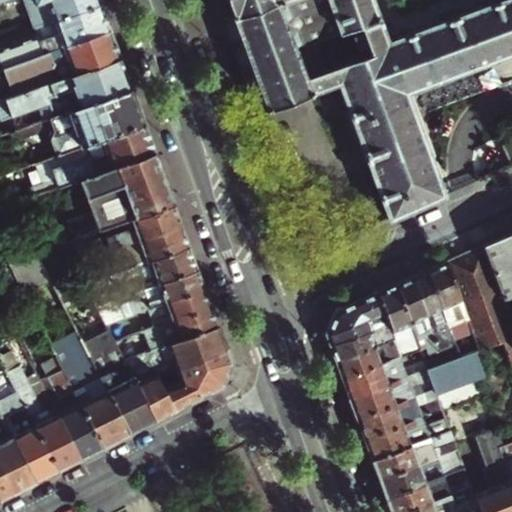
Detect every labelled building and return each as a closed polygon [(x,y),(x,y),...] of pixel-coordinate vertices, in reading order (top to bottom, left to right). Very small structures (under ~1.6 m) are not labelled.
[(98,0),(0,0),(0,3),(8,0),(25,0),(35,25),(99,2),(98,0)] [(355,33),(363,57),(370,54),(350,0),(222,0),(264,111),(340,83),(334,66),(300,79),(275,8),(295,0),(320,0),(335,40),(355,33)] [(407,95),(511,57),(511,0),(350,0),(370,54),(398,133),(362,145),(389,220),(445,196),(407,95)] [(0,69),(109,29),(99,2),(35,25),(32,26),(35,36),(0,49),(0,69)] [(120,58),(109,29),(0,69),(0,86),(9,83),(10,87),(56,70),(60,81),(120,58)] [(398,133),(370,54),(363,57),(334,66),(340,83),(362,145),(398,133)] [(53,116),(131,87),(120,58),(60,81),(0,102),(0,116),(2,116),(3,120),(48,103),(53,116)] [(144,122),(131,87),(53,116),(66,151),(86,143),(144,122)] [(154,151),(144,122),(86,143),(66,151),(48,157),(56,177),(29,187),(32,196),(80,178),(154,151)] [(511,166),(511,140),(502,145),(511,166)] [(80,178),(84,190),(99,230),(132,217),(173,202),(154,151),(80,178)] [(173,202),(132,217),(136,228),(131,229),(126,226),(87,240),(93,255),(112,248),(181,223),(173,202)] [(87,212),(71,216),(75,235),(91,231),(87,212)] [(189,245),(181,223),(112,248),(117,260),(144,250),(148,260),(189,245)] [(511,232),(482,245),(502,296),(511,292),(511,232)] [(198,268),(189,245),(148,260),(87,282),(99,305),(146,287),(198,268)] [(482,245),(461,254),(494,342),(502,340),(511,335),(511,323),(511,321),(502,296),(482,245)] [(101,377),(38,252),(10,263),(57,356),(103,445),(129,432),(101,377)] [(494,342),(461,254),(446,261),(469,322),(479,348),(494,342)] [(446,261),(428,269),(449,329),(469,322),(446,261)] [(152,307),(205,287),(198,268),(146,287),(148,292),(121,303),(126,316),(152,307)] [(449,329),(428,269),(412,276),(441,355),(446,353),(444,346),(455,342),(453,337),(449,329)] [(441,355),(412,276),(396,283),(417,339),(421,337),(429,359),(441,355)] [(325,332),(335,361),(394,339),(396,345),(391,348),(393,353),(398,351),(400,356),(420,349),(417,339),(396,283),(335,309),(325,332)] [(212,305),(205,287),(152,307),(157,320),(151,321),(154,327),(212,305)] [(511,292),(502,296),(511,321),(511,320),(511,292)] [(169,342),(218,324),(212,305),(154,327),(127,337),(134,355),(146,351),(169,342)] [(117,309),(103,314),(108,323),(117,319),(121,318),(117,309)] [(117,319),(108,323),(117,340),(126,337),(117,319)] [(227,346),(218,324),(169,342),(175,357),(172,358),(169,356),(151,362),(156,372),(227,346)] [(126,337),(117,340),(126,358),(134,355),(127,337),(126,337)] [(341,377),(400,356),(398,351),(393,353),(391,348),(396,345),(394,339),(335,361),(341,377)] [(494,342),(479,348),(487,371),(500,367),(510,363),(502,340),(494,342)] [(459,355),(455,342),(444,346),(446,353),(441,355),(443,361),(459,355)] [(227,346),(156,372),(175,409),(222,385),(231,359),(227,346)] [(18,347),(12,350),(20,366),(26,363),(18,347)] [(479,506),(475,507),(477,511),(511,511),(511,484),(498,448),(504,446),(495,422),(485,397),(477,375),(487,371),(479,348),(459,355),(443,361),(427,367),(428,369),(430,374),(431,378),(435,389),(438,397),(443,409),(446,418),(451,430),(454,440),(455,441),(482,431),(489,451),(482,454),(487,470),(484,471),(490,489),(474,494),(476,499),(479,506)] [(349,398),(408,376),(405,368),(425,361),(425,360),(420,349),(400,356),(341,377),(349,398)] [(80,457),(52,402),(41,408),(20,366),(12,350),(1,355),(58,468),(80,457)] [(175,409),(156,372),(151,362),(146,351),(134,355),(126,358),(128,363),(156,418),(175,409)] [(58,468),(1,355),(0,354),(0,409),(35,479),(58,468)] [(443,361),(441,355),(429,359),(425,360),(425,361),(427,367),(443,361)] [(103,445),(57,356),(41,364),(58,399),(52,402),(80,457),(103,445)] [(427,367),(425,361),(405,368),(408,376),(423,370),(428,369),(427,367)] [(156,418),(128,363),(101,377),(129,432),(156,418)] [(508,389),(500,367),(487,371),(477,375),(485,397),(508,389)] [(423,370),(408,376),(349,398),(357,418),(413,397),(409,386),(431,378),(430,374),(425,375),(423,370)] [(415,396),(435,389),(431,378),(409,386),(413,397),(415,396)] [(438,397),(435,389),(415,396),(418,404),(438,397)] [(511,415),(511,398),(508,389),(485,397),(495,422),(511,415)] [(415,396),(413,397),(357,418),(364,438),(423,416),(443,409),(438,397),(418,404),(415,396)] [(35,479),(0,409),(0,467),(12,491),(35,479)] [(426,425),(446,418),(443,409),(423,416),(426,425)] [(511,415),(495,422),(504,446),(509,444),(511,442),(511,415)] [(426,425),(423,416),(364,438),(372,459),(451,430),(446,418),(426,425)] [(372,459),(379,478),(437,456),(434,447),(454,440),(451,430),(372,459)] [(434,447),(437,456),(457,449),(455,441),(454,440),(434,447)] [(511,452),(509,444),(504,446),(498,448),(511,484),(511,452)] [(437,456),(379,478),(386,497),(444,476),(441,468),(462,460),(457,449),(437,456)] [(441,468),(444,476),(465,468),(462,460),(441,468)] [(0,497),(12,491),(0,467),(0,497)] [(444,476),(386,497),(391,511),(402,511),(451,494),(448,486),(469,479),(465,468),(444,476)] [(448,486),(451,494),(472,487),(469,479),(448,486)] [(451,494),(402,511),(457,511),(456,506),(476,499),(474,494),(472,487),(451,494)]
